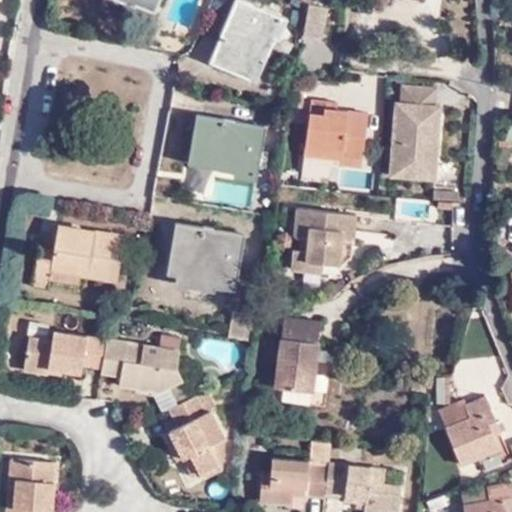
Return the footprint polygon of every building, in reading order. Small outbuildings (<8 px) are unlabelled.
[(261,59),(278,10),(250,0),(232,0),(217,43),(261,59)] [(321,5),(306,3),(301,35),(317,37),(321,5)] [(294,91),(304,92),(305,79),(295,79),(294,91)] [(404,83),(402,100),(437,104),(438,86),(404,83)] [(325,105),(337,107),(337,99),(312,97),(310,110),(324,111),(325,105)] [(437,104),(402,100),(397,100),(391,173),(436,178),(438,154),(432,153),(433,140),(439,140),(442,105),(437,104)] [(370,110),(337,107),(325,105),(324,111),(310,110),(306,143),(343,146),(343,154),(364,156),(370,110)] [(266,130),(209,119),(196,116),(187,164),(200,166),(257,177),(266,130)] [(305,152),(343,156),(343,154),(343,146),(306,143),(305,152)] [(502,167),(508,145),(495,144),(494,167),(502,167)] [(363,162),(364,156),(343,154),(343,156),(342,161),(363,162)] [(219,177),(215,197),(248,203),(252,183),(219,177)] [(455,200),(459,200),(459,190),(436,188),(435,198),(455,200)] [(289,264),(305,266),(306,256),(320,258),(338,260),(351,250),(352,236),(339,235),(340,226),(353,228),(355,210),(296,204),(293,231),(301,233),(299,245),(292,245),(289,264)] [(177,257),(182,225),(171,223),(166,264),(176,265),(174,277),(233,285),(242,234),(234,233),(232,243),(236,243),(234,257),(212,253),(211,262),(177,257)] [(46,285),(47,276),(49,267),(74,271),(112,276),(118,236),(54,225),(50,248),(35,247),(30,282),(46,285)] [(234,233),(182,225),(177,257),(211,262),(212,253),(234,257),(236,243),(232,243),(234,233)] [(352,236),(353,228),(340,226),(339,235),(352,236)] [(274,232),(270,231),(269,238),(273,240),(276,244),(283,240),(283,233),(279,229),(274,232)] [(306,256),(305,266),(319,268),(320,258),(306,256)] [(49,267),(47,276),(72,280),(74,271),(49,267)] [(257,313),(234,310),(230,338),(252,341),(257,313)] [(314,391),(322,320),(284,316),(275,386),(314,391)] [(102,373),(107,344),(54,335),(53,344),(30,341),(25,374),(48,378),(48,377),(49,373),(64,375),(81,378),(82,370),(102,373)] [(179,354),(107,341),(107,344),(102,373),(101,377),(121,380),(120,388),(156,395),(167,390),(185,382),(177,367),(179,354)] [(192,397),(185,382),(167,390),(174,405),(192,397)] [(174,405),(169,408),(177,426),(169,430),(182,458),(192,477),(198,474),(201,479),(220,470),(223,439),(209,410),(204,412),(195,395),(192,397),(174,405)] [(502,431),(488,396),(468,405),(474,419),(448,430),(463,464),(503,448),(497,434),(502,431)] [(443,417),(448,430),(474,419),(468,405),(443,417)] [(182,458),(169,430),(162,433),(175,462),(182,458)] [(337,442),(331,442),(328,441),(327,456),(336,457),(337,442)] [(16,454),(10,511),(47,511),(48,505),(57,506),(62,459),(16,454)] [(288,493),(323,497),(323,492),(326,466),(306,464),(306,460),(269,457),(268,472),(258,471),(255,498),(287,502),(288,493)] [(326,466),(323,492),(341,494),(340,499),(353,500),(362,501),(362,507),(362,510),(377,511),(395,511),(398,484),(381,482),(382,468),(327,462),(326,466)] [(489,500),(462,502),(462,511),(511,511),(510,500),(511,500),(511,483),(489,486),(489,500)] [(464,487),(461,488),(462,502),(489,500),(489,486),(464,487)]
